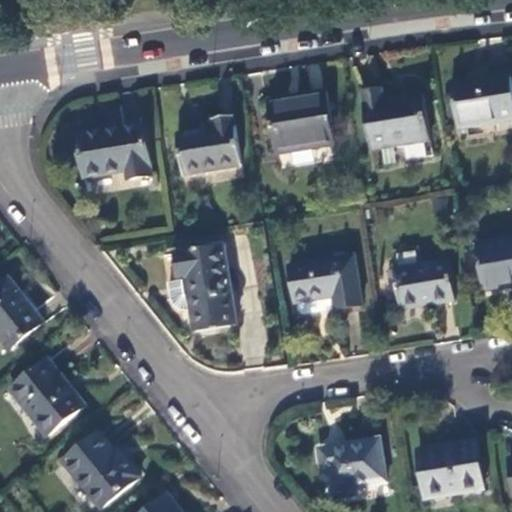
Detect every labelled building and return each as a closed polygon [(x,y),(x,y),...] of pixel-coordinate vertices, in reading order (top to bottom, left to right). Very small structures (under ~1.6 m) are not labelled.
[(511,121),(511,87),(511,79),(474,85),(473,80),(452,83),(459,130),(511,121)] [(430,141),(422,95),(384,101),(381,90),(362,93),(371,151),(405,145),(424,142),(430,141)] [(334,145),(326,93),(306,96),(307,103),(290,107),(288,99),(266,102),(275,155),(334,145)] [(306,96),(288,99),(290,107),(307,103),(306,96)] [(242,167),(234,118),(212,121),(213,130),(177,137),(183,177),(242,167)] [(144,128),(80,137),(85,179),(125,173),(127,182),(151,178),(144,128)] [(426,158),(424,142),(405,145),(407,161),(426,158)] [(511,240),(476,246),(483,287),(511,282),(511,240)] [(216,249),(174,255),(178,284),(168,285),(171,299),(174,306),(179,311),(187,312),(190,311),(193,332),(235,325),(229,290),(223,291),(216,249)] [(353,258),(289,267),(295,304),(298,303),(333,298),(335,310),(361,306),(353,258)] [(447,263),(394,271),(401,311),(454,302),(447,263)] [(6,280),(0,284),(0,342),(8,352),(43,325),(6,280)] [(335,310),(333,298),(298,303),(299,312),(305,315),(335,310)] [(48,362),(9,391),(46,439),(85,409),(48,362)] [(100,435),(64,465),(101,511),(141,479),(127,462),(123,464),(100,435)] [(386,483),(379,439),(318,449),(322,474),(329,474),(332,497),(355,495),(355,488),(386,483)] [(444,450),(418,454),(424,499),(483,490),(477,443),(443,447),(444,450)] [(181,511),(168,495),(146,511),(181,511)]
